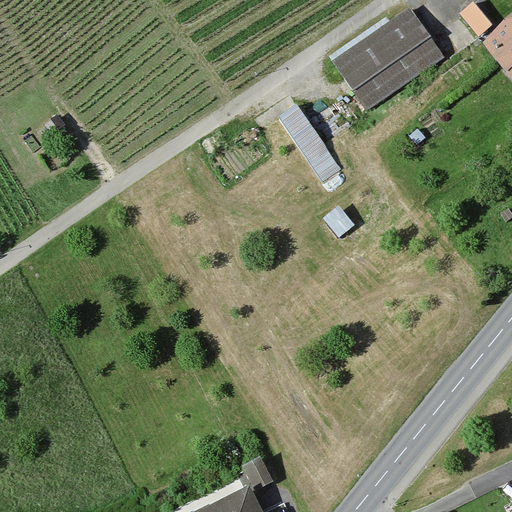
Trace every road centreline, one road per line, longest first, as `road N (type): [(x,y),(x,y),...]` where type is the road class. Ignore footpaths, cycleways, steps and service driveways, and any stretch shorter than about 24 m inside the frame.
road 1 (residential): [(0,266),(389,0)]
road 2 (secondary): [(511,317),(354,511)]
